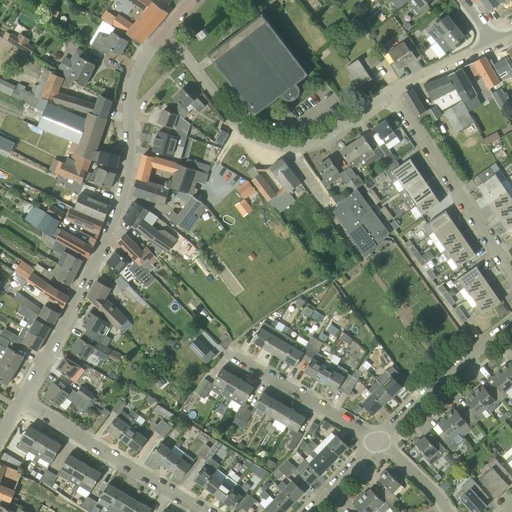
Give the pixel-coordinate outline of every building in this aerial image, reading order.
[(141,44),(169,13),(153,2),(153,3),(148,0),(131,0),(147,10),(133,25),(118,15),(116,18),(106,11),(102,19),(112,26),(113,24),(141,43),(141,44)] [(386,5),(390,11),(397,6),(393,0),(386,5)] [(409,0),(407,2),(417,15),(429,5),(427,3),(430,0),(409,0)] [(481,0),(490,12),(506,0),(505,0),(481,0)] [(51,6),(46,15),(55,20),(60,12),(51,6)] [(432,36),(437,42),(457,26),(448,15),(441,21),(440,18),(433,24),(435,26),(430,29),(434,34),(432,36)] [(214,62),(249,107),(255,116),(282,95),(282,96),(283,97),(284,98),(286,99),(287,100),(288,100),(289,101),(290,101),(291,101),(293,100),(294,100),(295,99),(296,99),(297,98),(298,97),(299,96),(299,95),(300,94),(300,92),(300,91),(300,90),(300,89),(299,88),(299,87),(298,86),(298,85),(297,84),(309,75),(268,21),(253,32),(252,31),(242,38),(244,40),(214,62)] [(457,26),(437,42),(442,49),(444,47),(448,51),(452,47),(454,49),(460,44),(459,42),(465,36),(457,26)] [(210,33),(206,28),(199,32),(204,38),(210,33)] [(128,42),(112,32),(109,38),(100,33),(92,46),(108,55),(111,49),(120,54),(128,42)] [(7,40),(13,43),(21,48),(31,54),(35,48),(28,43),(30,40),(20,34),(18,37),(11,33),(7,40)] [(404,42),(389,52),(384,55),(390,65),(395,62),(399,69),(400,69),(401,69),(400,68),(414,59),(415,59),(404,42)] [(76,48),(70,59),(65,57),(60,68),(58,71),(65,74),(74,80),(85,86),(96,65),(89,61),(91,56),(76,48)] [(358,59),(346,67),(359,87),(369,80),(369,81),(373,79),(372,78),(371,78),(367,72),(381,63),(375,53),(360,62),(358,59)] [(491,58),(487,61),(485,57),(474,62),(480,73),(490,89),(500,83),(490,67),(494,65),(491,58)] [(475,75),(480,73),(474,62),(469,65),(469,66),(470,65),(475,75)] [(0,91),(38,109),(42,100),(48,101),(89,114),(106,120),(106,119),(107,119),(113,101),(101,95),(98,105),(58,93),(60,86),(69,88),(74,80),(65,74),(63,78),(53,73),(53,72),(46,68),(39,86),(34,84),(30,93),(24,90),(26,87),(18,83),(17,86),(0,78),(0,91)] [(462,68),(449,74),(463,100),(476,93),(462,69),(462,68)] [(431,102),(433,101),(439,112),(461,100),(448,75),(423,85),(423,86),(424,86),(431,102)] [(178,114),(183,118),(189,113),(185,109),(190,104),(199,112),(205,106),(192,92),(189,94),(183,88),(174,97),(180,104),(174,111),(178,114)] [(419,120),(428,115),(413,89),(404,95),(404,96),(417,117),(419,120)] [(504,94),(501,89),(492,94),(498,103),(501,109),(510,104),(507,99),(509,97),(507,92),(504,94)] [(37,127),(68,140),(72,141),(78,144),(74,153),(74,154),(91,160),(117,167),(120,156),(102,151),(102,152),(96,150),(106,120),(89,114),(87,120),(47,103),(48,101),(42,100),(38,109),(44,112),(37,127)] [(173,128),(173,126),(178,114),(174,111),(172,110),(172,111),(171,113),(164,110),(159,123),(173,128)] [(374,128),(385,143),(396,136),(393,132),(394,132),(386,120),(374,128)] [(173,126),(173,128),(171,132),(187,137),(188,131),(173,126)] [(215,142),(223,146),(230,134),(222,130),(215,142)] [(153,151),(181,158),(184,147),(176,145),(178,137),(159,131),(157,138),(155,137),(154,143),(155,144),(153,151)] [(499,131),(484,137),(487,143),(501,138),(499,131)] [(15,143),(0,135),(0,147),(11,153),(15,143)] [(370,148),(371,147),(363,136),(352,143),(365,161),(374,154),(370,148)] [(72,153),(74,153),(78,144),(72,141),(69,149),(69,151),(72,153)] [(341,151),(349,163),(353,168),(363,160),(364,161),(365,161),(352,143),(341,151)] [(397,161),(385,143),(379,146),(392,164),(397,161)] [(392,164),(379,146),(374,150),(386,168),(392,164)] [(91,160),(74,154),(72,153),(70,159),(67,158),(65,163),(60,175),(59,174),(68,178),(81,184),(91,160)] [(208,174),(185,166),(179,164),(144,154),(133,194),(134,194),(164,204),(170,189),(171,189),(171,188),(179,192),(194,196),(195,197),(197,189),(195,188),(197,182),(208,185),(211,175),(208,174)] [(188,159),(185,166),(208,174),(212,166),(188,159)] [(301,184),(283,159),(270,168),(284,187),(278,191),(275,187),(271,191),(259,175),(257,169),(256,168),(255,166),(248,171),(254,179),(252,180),(241,189),(246,196),(257,187),(278,214),(290,205),(295,200),(290,193),(301,184)] [(326,188),(338,179),(334,173),(338,170),(330,159),(318,167),(325,179),(321,181),(326,188)] [(394,183),(398,180),(417,168),(411,160),(411,159),(401,166),(397,161),(392,164),(386,168),(384,170),(394,183)] [(491,166),(477,176),(482,183),(477,186),(478,187),(483,195),(502,182),(496,174),(491,166)] [(350,167),(345,170),(352,181),(358,188),(364,184),(358,175),(356,176),(350,167)] [(91,181),(111,188),(116,174),(100,168),(100,171),(95,169),(91,181)] [(422,176),(417,168),(398,180),(404,189),(422,176)] [(352,181),(345,170),(339,174),(346,185),(352,181)] [(428,185),(422,176),(404,189),(410,198),(428,185)] [(346,185),(351,193),(358,188),(352,181),(346,185)] [(508,191),(502,182),(483,195),(489,204),(508,191)] [(410,198),(416,206),(434,194),(428,185),(410,198)] [(373,189),(368,192),(372,198),(377,195),(373,189)] [(495,212),(511,200),(511,197),(508,191),(489,204),(495,212)] [(189,202),(175,222),(183,228),(183,229),(189,233),(199,218),(194,214),(202,202),(195,197),(194,196),(179,192),(177,197),(189,202)] [(390,234),(362,197),(359,192),(339,207),(333,211),(346,228),(344,229),(365,257),(390,234)] [(110,206),(80,194),(75,209),(104,221),(110,206)] [(434,194),(416,206),(423,216),(441,202),(440,201),(440,202),(434,194)] [(377,195),(372,198),(377,204),(381,201),(377,195)] [(501,221),(511,213),(511,200),(495,212),(501,221)] [(158,231),(152,226),(144,219),(149,211),(134,201),(124,218),(133,225),(151,241),(164,250),(168,252),(177,239),(164,230),(158,231)] [(59,221),(47,213),(41,209),(33,205),(26,217),(34,221),(32,224),(45,232),(50,235),(56,226),(59,221)] [(47,213),(59,221),(64,214),(52,206),(47,213)] [(385,206),(380,209),(385,215),(389,212),(385,206)] [(99,234),(104,222),(71,209),(66,219),(83,226),(83,227),(99,234)] [(423,226),(429,236),(434,232),(452,220),(447,212),(446,211),(428,223),(423,226)] [(389,212),(385,215),(389,221),(393,218),(389,212)] [(511,213),(501,221),(507,229),(511,226),(511,213)] [(395,220),(391,224),(395,230),(400,226),(395,220)] [(434,232),(440,241),(458,228),(452,220),(434,232)] [(458,228),(440,241),(446,249),(464,237),(458,228)] [(93,248),(61,230),(56,239),(67,246),(88,258),(93,248)] [(77,273),(83,260),(64,252),(67,246),(56,239),(50,235),(45,232),(42,239),(53,247),(52,249),(62,255),(58,264),(77,273)] [(152,264),(158,256),(148,246),(142,251),(126,233),(118,242),(135,259),(140,265),(147,258),(152,264)] [(464,237),(446,249),(451,258),(470,245),(464,237)] [(405,243),(410,249),(414,246),(410,240),(405,243)] [(470,245),(451,258),(458,267),(476,254),(476,253),(475,254),(470,245)] [(414,246),(410,249),(414,255),(419,252),(414,246)] [(141,274),(147,280),(152,275),(146,268),(145,269),(144,270),(137,262),(134,265),(117,251),(107,262),(120,274),(128,282),(134,275),(129,270),(131,268),(139,276),(141,274)] [(431,259),(427,253),(422,257),(427,263),(431,259)] [(422,266),(427,263),(422,257),(418,260),(422,266)] [(204,258),(199,262),(203,268),(208,264),(204,258)] [(436,265),(431,259),(427,263),(422,266),(426,272),(436,265)] [(16,272),(27,281),(49,295),(51,300),(64,308),(69,297),(49,285),(32,273),(35,270),(34,269),(22,261),(15,271),(16,272)] [(58,279),(71,285),(77,273),(58,264),(54,271),(51,270),(50,273),(37,264),(34,269),(51,280),(53,276),(58,279)] [(16,272),(15,271),(5,265),(3,268),(14,276),(16,272)] [(477,266),(455,281),(461,290),(483,275),(477,267),(478,267),(477,266)] [(428,274),(432,280),(437,277),(433,271),(428,274)] [(27,281),(16,272),(14,276),(12,278),(23,287),(27,281)] [(489,284),(483,275),(461,290),(467,299),(471,296),(489,284)] [(121,276),(115,282),(123,291),(125,289),(137,301),(137,300),(142,306),(146,303),(129,285),(121,276)] [(97,281),(88,298),(89,299),(100,309),(99,311),(111,322),(111,321),(123,333),(132,324),(122,314),(120,315),(108,303),(104,300),(110,287),(97,281)] [(489,284),(471,296),(476,304),(494,292),(489,284)] [(443,294),(447,300),(452,297),(447,291),(443,294)] [(494,292),(476,304),(482,313),(482,314),(501,301),(501,300),(500,300),(494,292)] [(39,315),(53,323),(54,324),(60,313),(46,305),(43,310),(18,293),(14,298),(24,305),(29,307),(29,308),(39,315)] [(452,297),(447,300),(451,306),(456,303),(459,300),(455,294),(453,296),(452,297)] [(45,339),(51,327),(37,320),(39,315),(29,308),(29,307),(24,305),(19,313),(30,319),(25,328),(45,339)] [(508,312),(504,305),(498,309),(502,316),(508,312)] [(313,310),(308,307),(304,313),(309,316),(313,310)] [(199,312),(204,317),(209,313),(204,308),(199,312)] [(459,308),(455,311),(459,317),(464,313),(459,308)] [(110,328),(112,324),(91,312),(90,314),(88,314),(86,316),(87,318),(83,325),(88,328),(85,334),(99,342),(101,343),(106,335),(105,335),(109,328),(110,328)] [(464,313),(459,317),(464,323),(470,332),(475,328),(469,319),(468,319),(464,313)] [(253,341),(264,348),(279,322),(274,319),(270,326),(264,322),(253,341)] [(264,348),(274,354),(289,328),(279,322),(264,348)] [(327,328),(335,335),(339,329),(331,323),(327,328)] [(1,335),(10,341),(21,348),(23,344),(38,351),(45,339),(25,328),(24,328),(20,336),(5,328),(3,330),(1,335)] [(274,354),(285,360),(296,341),(289,337),(293,330),(289,328),(274,354)] [(322,333),(318,340),(323,343),(327,336),(322,333)] [(24,356),(9,348),(8,349),(6,348),(10,341),(1,335),(1,336),(0,335),(0,360),(1,361),(16,370),(24,356)] [(296,341),(285,360),(296,367),(307,347),(312,350),(318,340),(312,336),(306,346),(296,341)] [(99,342),(96,347),(80,338),(73,351),(87,360),(91,353),(96,355),(99,350),(108,355),(111,349),(101,343),(99,342)] [(171,349),(175,343),(168,339),(165,346),(171,349)] [(190,346),(197,353),(203,359),(211,351),(198,339),(190,346)] [(317,353),(323,343),(318,340),(312,350),(310,352),(315,354),(313,358),(304,372),(315,378),(327,359),(317,353)] [(330,352),(327,359),(315,378),(326,385),(337,365),(330,361),(334,355),(330,352)] [(56,368),(75,383),(81,376),(76,372),(79,368),(65,357),(56,368)] [(16,370),(1,361),(0,363),(0,379),(8,384),(16,370)] [(506,364),(501,369),(511,382),(511,364),(510,363),(507,365),(506,364)] [(343,392),(353,376),(347,373),(348,372),(337,365),(326,385),(337,391),(338,389),(343,392)] [(221,394),(232,374),(222,368),(213,384),(204,379),(194,392),(205,399),(210,390),(212,390),(212,389),(221,394)] [(356,369),(353,376),(358,379),(362,373),(356,369)] [(494,388),(504,400),(509,395),(506,392),(511,386),(511,382),(501,369),(495,373),(496,375),(493,377),(499,384),(494,388)] [(382,385),(393,396),(402,387),(391,376),(386,370),(376,380),(377,381),(382,385)] [(160,388),(166,383),(156,373),(151,378),(160,388)] [(243,381),(232,374),(221,394),(228,398),(224,405),(222,403),(217,412),(223,415),(232,400),(243,381)] [(358,379),(353,376),(343,392),(349,395),(358,379)] [(254,387),(243,381),(232,400),(241,405),(235,416),(235,417),(232,422),(238,425),(247,409),(249,406),(245,403),(254,387)] [(372,394),(383,405),(393,396),(382,385),(377,381),(368,389),(372,394)] [(82,396),(77,392),(70,387),(66,392),(54,383),(45,395),(59,405),(65,397),(76,405),(82,396)] [(82,385),(77,392),(82,396),(90,402),(95,395),(82,385)] [(473,392),(487,408),(491,413),(498,407),(498,405),(504,400),(494,388),(489,393),(483,386),(480,388),(479,387),(473,392)] [(383,406),(383,405),(372,394),(368,389),(367,388),(362,392),(368,398),(363,403),(374,414),(382,406),(383,407),(384,407),(383,406)] [(266,413),(274,399),(263,392),(255,406),(266,413)] [(466,412),(476,423),(485,416),(482,412),(487,408),(473,392),(468,397),(469,398),(466,401),(471,407),(466,412)] [(150,395),(146,400),(152,404),(156,400),(150,395)] [(274,399),(266,413),(276,419),(284,405),(274,399)] [(112,410),(118,415),(108,429),(117,437),(136,413),(132,410),(128,415),(122,410),(126,405),(120,400),(112,410)] [(154,430),(159,434),(167,424),(174,415),(158,404),(153,410),(164,417),(154,430)] [(284,405),(276,419),(287,425),(295,411),(284,405)] [(107,416),(111,412),(105,407),(102,412),(107,416)] [(247,409),(238,425),(243,428),(253,412),(247,409)] [(446,415),(460,431),(468,424),(471,428),(476,423),(466,412),(461,416),(456,409),(453,412),(451,410),(446,415)] [(306,418),(295,411),(287,425),(292,428),(289,434),(293,437),(287,447),(293,451),(302,434),(298,431),(306,418)] [(127,444),(137,431),(142,425),(136,421),(139,416),(136,413),(117,437),(127,444)] [(455,443),(463,436),(460,431),(446,415),(440,420),(441,421),(438,424),(444,431),(439,435),(449,446),(454,442),(455,443)] [(269,431),(273,424),(269,422),(265,429),(269,431)] [(307,432),(313,435),(320,426),(313,422),(307,432)] [(223,431),(226,426),(221,423),(218,429),(223,431)] [(167,424),(159,434),(164,438),(172,428),(167,424)] [(32,446),(41,432),(30,426),(21,440),(32,446)] [(147,439),(137,431),(127,444),(138,452),(147,439)] [(41,432),(32,446),(29,452),(36,456),(32,462),(36,465),(40,458),(51,439),(41,432)] [(337,436),(328,445),(339,456),(339,455),(340,456),(341,456),(340,455),(348,447),(337,436)] [(415,443),(423,452),(421,454),(428,460),(435,453),(439,458),(447,451),(435,438),(431,442),(425,436),(421,440),(420,439),(415,443)] [(51,464),(54,459),(62,445),(51,439),(40,458),(51,464)] [(310,455),(314,450),(308,444),(303,439),(300,445),(310,455)] [(180,440),(175,446),(179,449),(183,442),(180,440)] [(203,458),(207,461),(208,462),(215,452),(222,443),(217,440),(211,448),(203,458)] [(308,444),(314,450),(318,446),(312,440),(308,444)] [(152,455),(162,463),(171,451),(161,443),(152,455)] [(242,451),(246,446),(240,443),(237,448),(242,451)] [(197,454),(203,458),(210,448),(205,444),(197,454)] [(330,465),(339,456),(328,445),(319,454),(330,465)] [(262,450),(258,452),(258,457),(262,459),(266,457),(266,452),(262,450)] [(171,470),(181,458),(171,451),(162,463),(171,470)] [(22,462),(5,452),(0,460),(0,463),(6,466),(17,471),(22,462)] [(181,458),(171,470),(181,478),(195,461),(185,453),(184,453),(181,458)] [(72,475),(81,461),(69,454),(61,469),(57,474),(68,481),(72,475)] [(330,465),(319,454),(314,459),(310,464),(321,475),(330,465)] [(510,486),(501,477),(507,471),(495,458),(487,464),(491,469),(480,479),(496,498),(498,496),(499,498),(503,494),(502,492),(510,486)] [(265,465),(273,470),(277,464),(269,459),(265,465)] [(284,465),(292,473),(296,469),(288,460),(284,465)] [(68,481),(75,485),(71,491),(75,493),(79,486),(82,481),(91,467),(81,461),(72,475),(68,481)] [(217,469),(208,462),(207,461),(194,479),(203,486),(213,474),(217,469)] [(457,461),(452,465),(456,470),(461,465),(457,461)] [(250,470),(254,473),(259,467),(254,464),(250,470)] [(321,475),(310,464),(300,473),(311,484),(320,476),(321,477),(321,476),(320,475),(321,475)] [(288,478),(292,473),(284,465),(279,470),(288,478)] [(91,467),(82,481),(79,486),(90,493),(102,474),(91,467)] [(46,483),(52,473),(47,470),(41,480),(46,483)] [(223,502),(237,484),(231,479),(235,473),(232,470),(223,481),(213,494),(223,502)] [(403,483),(396,477),(395,478),(386,470),(382,475),(383,476),(379,480),(385,486),(381,490),(394,503),(399,499),(393,493),(403,483)] [(52,473),(46,483),(51,486),(57,476),(52,473)] [(223,481),(213,474),(203,486),(213,494),(223,481)] [(487,506),(477,495),(482,490),(472,478),(462,487),(466,493),(460,498),(471,511),(481,511),(487,506)] [(295,502),(295,501),(296,502),(297,502),(296,501),(304,492),(293,481),(287,487),(282,481),(278,485),(283,491),(295,502)] [(270,485),(267,482),(262,487),(266,490),(270,485)] [(0,497),(9,502),(14,491),(0,484),(0,497)] [(100,498),(98,502),(98,503),(109,509),(120,490),(109,484),(100,498)] [(239,511),(242,508),(251,497),(246,493),(247,491),(237,484),(223,502),(233,509),(234,508),(239,511)] [(361,496),(376,510),(377,511),(385,511),(394,503),(381,490),(376,494),(371,489),(367,493),(365,491),(361,496)] [(111,511),(120,511),(130,496),(120,490),(109,509),(106,511),(111,511),(112,511),(111,511)] [(259,494),(265,500),(270,496),(264,490),(259,494)] [(274,500),(286,511),(295,502),(283,491),(274,500)] [(86,510),(93,499),(88,496),(81,507),(86,510)] [(135,511),(141,503),(130,496),(120,511),(135,511)] [(359,511),(374,511),(376,510),(361,496),(357,500),(358,502),(354,506),(360,511),(359,511)] [(251,497),(242,508),(246,511),(255,500),(251,497)] [(93,499),(86,510),(89,511),(92,511),(98,503),(98,502),(93,499)] [(274,500),(265,509),(268,511),(284,511),(286,511),(274,500)] [(141,503),(135,511),(149,511),(152,509),(141,503)]
